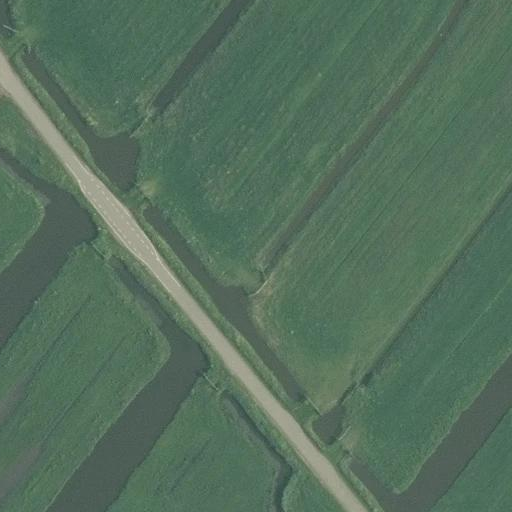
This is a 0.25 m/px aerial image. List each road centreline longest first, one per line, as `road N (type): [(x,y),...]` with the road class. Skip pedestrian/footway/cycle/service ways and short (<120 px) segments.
road 1 (tertiary): [(360,511),(0,66)]
road 2 (track): [(511,250),(330,475)]
road 3 (track): [(411,297),(331,406),(296,434)]
